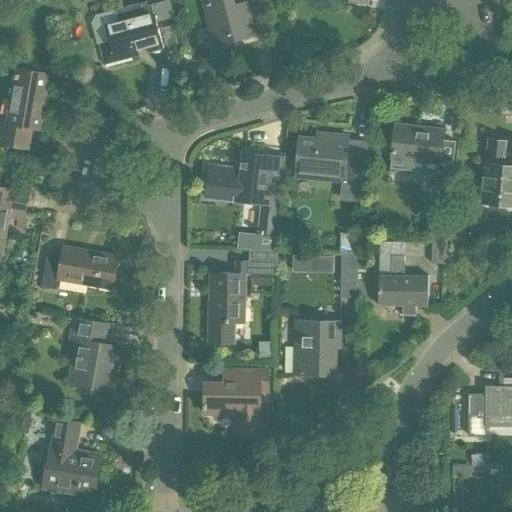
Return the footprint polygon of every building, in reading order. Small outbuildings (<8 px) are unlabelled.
[(145,46),(146,48),(147,53),(163,49),(157,28),(175,23),(169,0),(149,0),(149,1),(115,10),(118,22),(104,26),(109,43),(99,46),(100,49),(104,65),(131,57),(139,55),(137,48),(145,46)] [(202,0),(215,46),(254,35),(246,3),(232,7),(229,0),(202,0)] [(39,129),(44,96),(45,96),(45,95),(48,75),(17,69),(7,123),(0,121),(0,143),(27,148),(31,128),(39,129)] [(443,130),(419,127),(395,125),(392,154),(391,159),(390,168),(438,174),(438,168),(439,168),(439,164),(442,135),(443,130)] [(343,176),(343,183),(363,185),(366,157),(346,155),(348,137),(328,135),(328,141),(299,138),(296,172),(343,176)] [(511,149),(487,147),(481,202),(511,205),(511,149)] [(262,235),(262,233),(275,235),(276,224),(274,224),(282,158),(280,158),(280,159),(269,158),(269,157),(243,154),(242,170),(214,167),(210,167),(209,173),(206,197),(262,204),(262,208),(261,208),(258,231),(257,231),(256,235),(262,235)] [(434,201),(448,203),(452,170),(439,168),(438,168),(438,174),(434,201)] [(0,254),(1,254),(8,218),(19,220),(18,227),(17,228),(22,228),(28,193),(1,188),(1,183),(0,183),(0,254)] [(200,235),(191,235),(191,244),(200,244),(200,235)] [(431,264),(444,264),(447,236),(432,235),(431,264)] [(118,257),(83,251),(64,247),(62,257),(47,255),(41,287),(57,290),(59,280),(112,289),(118,257)] [(249,250),(249,262),(249,275),(276,276),(277,251),(273,251),(253,250),(249,250)] [(342,254),(341,298),(356,298),(357,254),(345,254),(342,254)] [(402,316),(413,316),(415,316),(416,307),(428,307),(428,276),(404,275),(405,256),(391,256),(391,275),(379,275),(378,306),(402,306),(402,316)] [(211,274),(211,301),(208,301),(208,336),(208,343),(213,343),(213,344),(234,344),(234,323),(243,323),(244,274),(249,275),(249,262),(237,262),(237,274),(211,274)] [(87,342),(85,357),(77,356),(72,384),(112,391),(115,374),(112,373),(114,363),(117,363),(120,347),(108,345),(111,325),(75,319),(71,340),(87,342)] [(301,321),(299,374),(299,375),(335,376),(336,340),(340,340),(341,322),(301,321)] [(224,370),(224,383),(224,384),(205,383),(204,405),(203,405),(203,410),(204,410),(204,414),(235,414),(234,434),(259,435),(260,385),(268,385),(268,371),(228,370),(224,370)] [(511,386),(486,386),(485,394),(469,394),(469,436),(487,436),(487,419),(511,419),(511,386)] [(82,454),(74,453),(80,422),(57,418),(52,447),(51,447),(44,488),(93,496),(100,456),(83,453),(82,454)] [(452,476),(469,476),(469,467),(452,467),(452,476)]
